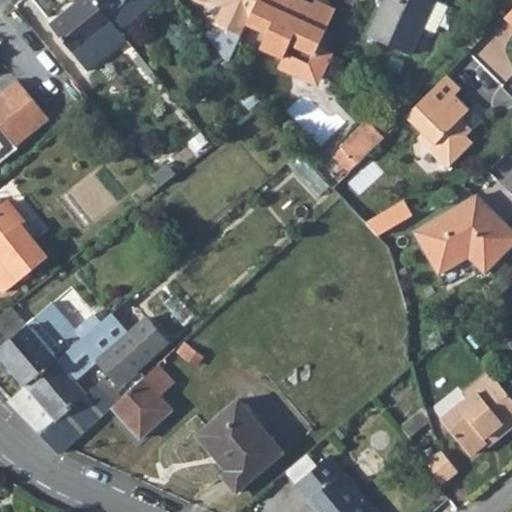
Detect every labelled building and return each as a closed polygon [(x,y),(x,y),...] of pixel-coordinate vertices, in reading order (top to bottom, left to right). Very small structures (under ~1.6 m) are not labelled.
[(112,26),(90,0),(74,0),(72,2),(74,5),(48,26),(73,57),(112,26)] [(90,0),(112,26),(118,34),(160,0),(90,0)] [(255,0),(245,24),(266,33),(260,47),(283,58),(278,69),(308,82),(320,78),(327,61),(313,54),(316,46),(333,9),(312,0),(308,11),(299,7),(300,3),(293,0),(255,0)] [(409,51),(421,24),(431,0),(384,0),(382,5),(380,3),(367,32),(409,51)] [(444,0),(431,0),(421,24),(433,30),(446,1),(444,0)] [(331,54),(316,46),(313,54),(327,61),(331,54)] [(417,104),(406,115),(423,133),(419,138),(449,168),(474,143),(467,136),(473,129),(462,118),(471,108),(456,93),(461,88),(447,74),(425,96),(417,104)] [(398,84),(394,94),(417,104),(425,96),(398,84)] [(341,148),(357,165),(384,138),(368,122),(341,148)] [(300,153),(288,163),(319,196),(330,185),(300,153)] [(166,165),(151,176),(160,187),(174,175),(166,165)] [(511,232),(477,196),(414,231),(439,273),(467,256),(482,271),(511,239),(511,232)] [(408,199),(369,217),(377,233),(416,215),(408,199)] [(31,238),(20,224),(3,204),(0,206),(0,286),(4,291),(47,257),(31,238)] [(29,216),(20,224),(31,238),(41,230),(29,216)] [(129,298),(112,313),(118,319),(135,306),(129,298)] [(31,329),(57,359),(74,346),(106,319),(102,314),(97,318),(93,313),(74,329),(50,301),(26,323),(31,329)] [(11,305),(0,313),(0,353),(27,385),(57,359),(31,329),(26,323),(11,305)] [(106,319),(74,346),(91,365),(97,359),(118,383),(167,342),(146,318),(127,334),(117,323),(108,330),(104,327),(109,323),(106,319)] [(57,359),(27,385),(55,418),(86,392),(57,359)] [(142,379),(113,405),(142,437),(174,409),(162,395),(175,383),(159,364),(142,379)] [(511,422),(511,401),(488,371),(461,394),(464,398),(440,419),(467,452),(493,429),(497,435),(511,422)] [(16,393),(10,399),(41,430),(55,418),(27,385),(16,393)] [(55,418),(41,430),(61,453),(104,413),(86,392),(55,418)] [(241,400),(204,431),(233,466),(227,471),(222,476),(237,493),(285,452),(241,400)] [(204,431),(198,436),(227,471),(233,466),(204,431)] [(439,450),(425,459),(439,483),(455,470),(439,450)] [(376,511),(328,456),(297,483),(320,511),(318,511),(376,511)]
